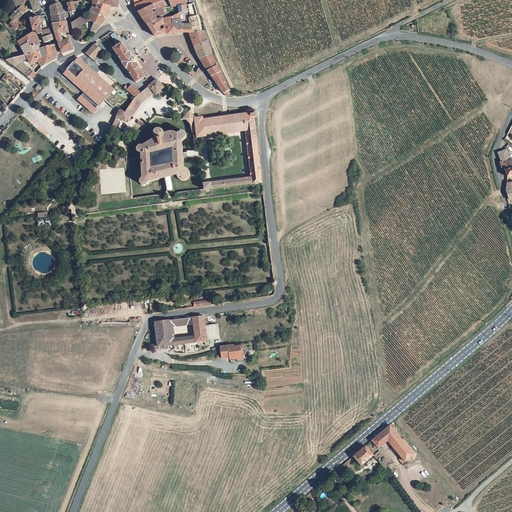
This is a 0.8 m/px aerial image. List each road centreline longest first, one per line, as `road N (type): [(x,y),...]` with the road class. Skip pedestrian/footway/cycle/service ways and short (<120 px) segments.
road 1 (tertiary): [(72,511),(149,320),(278,295),(260,98)]
road 2 (primary): [(511,310),(276,511)]
road 3 (tertiary): [(260,98),(206,94),(132,23)]
road 4 (track): [(149,320),(135,313),(0,329)]
road 5 (unclassified): [(389,36),(260,98)]
road 6 (unclassified): [(511,63),(424,37),(389,36)]
